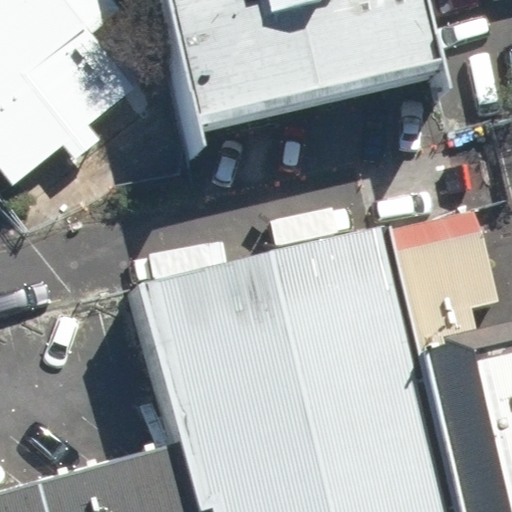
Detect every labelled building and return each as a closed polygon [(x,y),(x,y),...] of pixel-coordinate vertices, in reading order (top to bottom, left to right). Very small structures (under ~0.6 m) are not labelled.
[(126,99),(46,0),(0,0),(0,187),(5,194),(126,99)] [(128,0),(160,138),(413,81),(394,0),(128,0)] [(173,511),(430,511),(393,353),(365,232),(121,289),(173,511)] [(511,511),(511,325),(393,353),(430,511),(511,511)] [(0,511),(173,511),(160,452),(0,494),(0,511)]
